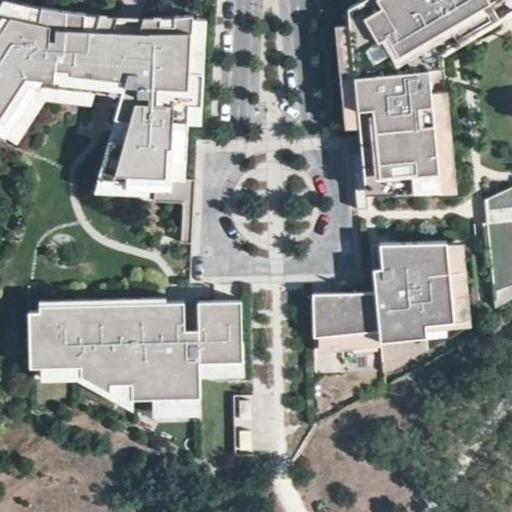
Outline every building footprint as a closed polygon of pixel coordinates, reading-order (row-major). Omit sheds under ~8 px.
[(0,10),(39,19),(42,6),(14,0),(2,0),(0,3),(0,10)] [(511,0),(347,0),(349,16),(354,68),(340,69),(341,77),(354,76),(359,125),(361,151),(351,152),(355,189),(365,189),(394,188),(394,191),(443,187),(438,132),(453,131),(452,122),(437,124),(435,97),(449,96),(446,64),(431,65),(429,39),(441,32),(448,46),(454,42),(447,29),(486,7),(493,21),(511,10),(511,0)] [(134,34),(113,29),(117,16),(117,15),(99,14),(95,27),(83,26),(85,12),(45,7),(42,6),(39,19),(0,10),(0,132),(5,136),(39,84),(95,93),(100,74),(121,80),(124,81),(116,112),(129,116),(124,133),(110,133),(99,171),(128,172),(128,179),(150,180),(155,180),(155,190),(184,191),(195,192),(196,177),(185,176),(173,176),(174,157),(186,158),(188,122),(189,103),(203,104),(204,71),(191,70),(193,17),(193,14),(174,16),(174,26),(164,26),(164,16),(143,16),(141,22),(137,35),(134,34)] [(454,42),(493,21),(486,7),(447,29),(454,42)] [(95,27),(99,14),(89,13),(85,12),(83,26),(95,27)] [(137,35),(141,22),(143,16),(133,16),(117,15),(117,16),(113,29),(134,34),(137,35)] [(174,26),(174,16),(164,16),(164,26),(174,26)] [(354,68),(349,16),(335,17),(340,69),(354,68)] [(204,71),(207,18),(193,17),(191,70),(204,71)] [(446,64),(445,48),(448,46),(441,32),(429,39),(431,65),(446,64)] [(119,100),(124,81),(121,80),(100,74),(95,93),(119,100)] [(359,125),(354,76),(341,77),(346,127),(359,125)] [(39,84),(5,136),(15,142),(45,97),(92,105),(95,93),(39,84)] [(452,122),(449,96),(435,97),(437,124),(452,122)] [(202,122),(203,104),(189,103),(188,122),(202,122)] [(124,133),(129,116),(116,112),(110,133),(124,133)] [(458,186),(453,131),(438,132),(443,187),(458,186)] [(173,176),(185,176),(186,158),(174,157),(173,176)] [(128,179),(128,172),(99,171),(96,182),(150,185),(150,180),(128,179)] [(511,209),(511,187),(487,201),(487,211),(497,210),(511,209)] [(367,205),(365,189),(355,189),(357,206),(367,205)] [(192,244),(195,192),(184,191),(181,243),(192,244)] [(499,223),(497,210),(487,211),(489,224),(499,223)] [(511,283),(511,221),(499,223),(489,224),(493,264),(495,293),(511,283)] [(470,276),(466,239),(451,241),(455,278),(470,276)] [(459,320),(456,286),(471,285),(470,276),(455,278),(451,241),(388,245),(390,260),(375,261),(378,294),(344,295),(344,305),(315,306),(316,339),(322,339),(390,338),(430,337),(429,323),(459,320)] [(390,260),(388,245),(373,246),(375,261),(390,260)] [(497,306),(511,297),(511,283),(495,293),(497,306)] [(474,324),(471,285),(456,286),(459,320),(429,323),(430,337),(431,349),(474,324)] [(344,305),(344,295),(315,296),(315,306),(344,305)] [(244,376),(243,301),(41,301),(41,307),(31,307),(31,369),(81,369),(81,378),(113,391),(113,389),(113,381),(134,381),(134,397),(201,397),(201,376),(244,376)] [(390,338),(322,339),(323,354),(390,353),(390,338)] [(202,422),(201,397),(134,397),(134,381),(113,381),(113,389),(113,391),(81,378),(81,369),(31,369),(31,382),(78,382),(158,422),(202,422)] [(252,401),(241,401),(241,420),(252,420),(252,401)] [(241,449),(252,449),(252,431),(241,431),(241,449)]
